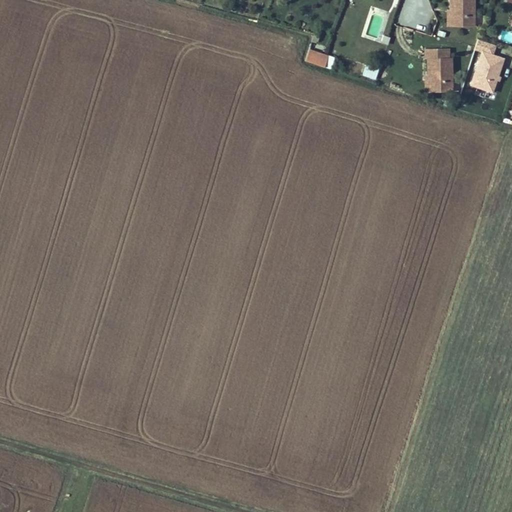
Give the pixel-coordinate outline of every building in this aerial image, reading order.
[(450,0),(450,12),(453,12),(453,28),(474,28),(473,0),(450,0)] [(499,39),(511,43),(511,33),(502,30),(499,39)] [(382,43),(387,45),(390,38),(384,36),(382,43)] [(482,53),(493,56),(497,46),(478,40),(475,50),(482,53)] [(328,56),(307,49),(304,61),(324,67),(328,56)] [(448,49),(425,49),(425,59),(429,59),(429,78),(433,78),(434,95),(452,94),(451,60),(449,60),(448,49)] [(471,86),(492,93),(503,60),(493,56),(482,53),(471,86)] [(334,58),(328,56),(324,67),(331,69),(334,58)] [(375,80),(378,70),(365,65),(361,76),(375,80)] [(385,79),(379,77),(377,83),(384,85),(385,79)] [(433,78),(429,78),(426,79),(426,95),(434,95),(433,78)]
